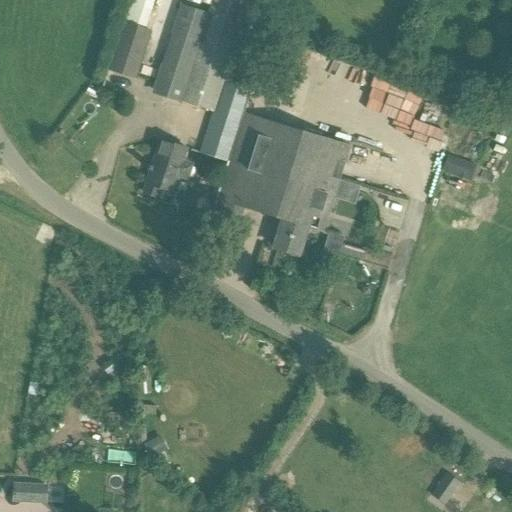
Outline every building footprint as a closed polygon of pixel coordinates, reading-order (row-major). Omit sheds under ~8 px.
[(122,21),(107,68),(136,77),(151,30),(144,28),(152,0),(125,0),(120,20),(122,21)] [(181,4),(153,90),(174,97),(214,109),(216,109),(237,48),(250,0),(212,0),(208,13),(181,4)] [(339,15),(340,0),(329,0),(328,13),(339,15)] [(214,109),(200,153),(231,162),(245,114),(261,57),(237,48),(216,109),(214,109)] [(342,133),(349,112),(332,107),(325,128),(342,133)] [(231,162),(220,199),(226,201),(220,220),(237,226),(243,206),(284,218),(275,247),(300,254),(308,227),(324,232),(350,146),(245,114),(231,162)] [(161,139),(144,191),(159,196),(162,187),(174,191),(179,176),(186,178),(190,176),(193,166),(191,162),(184,160),(188,148),(161,139)] [(499,210),(502,198),(483,193),(480,205),(499,210)] [(350,252),(352,239),(337,238),(336,251),(350,252)] [(149,368),(137,369),(139,394),(151,393),(149,368)] [(144,445),(151,459),(168,449),(161,436),(144,445)] [(45,503),(46,486),(14,484),(14,490),(12,490),(12,495),(14,495),(13,501),(45,503)]
